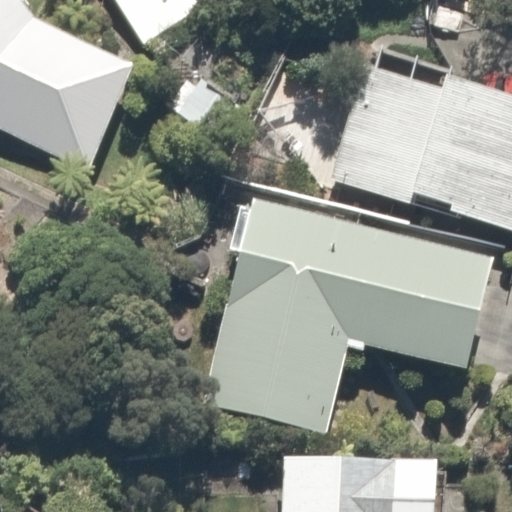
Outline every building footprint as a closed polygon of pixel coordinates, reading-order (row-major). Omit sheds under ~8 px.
[(22,0),(0,0),(0,133),(95,171),(134,71),(38,23),(22,0)] [(106,0),(138,50),(218,0),(106,0)] [(511,99),(355,53),(318,179),(511,235),(511,99)] [(500,250),(237,193),(222,265),(235,267),(208,405),(330,429),(346,348),(476,374),(500,250)] [(440,511),(442,459),(270,460),(269,511),(440,511)]
